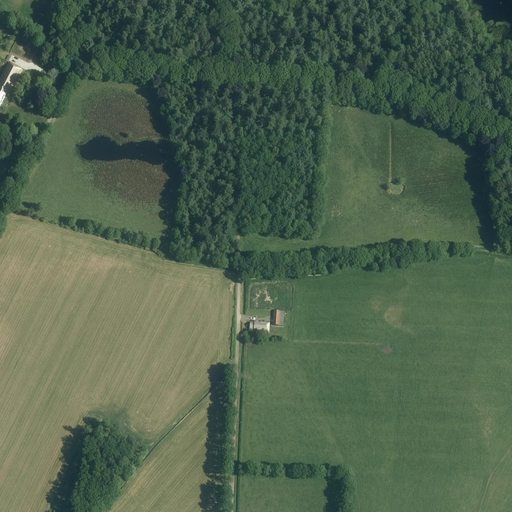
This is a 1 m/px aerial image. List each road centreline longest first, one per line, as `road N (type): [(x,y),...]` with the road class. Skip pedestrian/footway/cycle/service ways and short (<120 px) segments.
road 1 (track): [(231,511),(239,250),(229,82)]
road 2 (track): [(229,82),(101,67),(70,74),(61,94)]
road 3 (track): [(511,141),(399,94),(368,90)]
road 4 (track): [(368,90),(229,82)]
road 5 (track): [(0,214),(61,94)]
